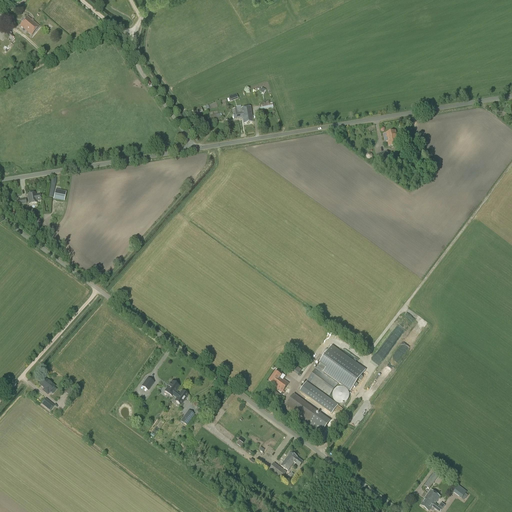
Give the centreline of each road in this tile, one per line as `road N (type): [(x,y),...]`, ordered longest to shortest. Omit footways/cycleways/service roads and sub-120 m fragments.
road 1 (unclassified): [(396,511),(0,216)]
road 2 (unclassified): [(192,149),(511,96)]
road 3 (unclassified): [(0,180),(192,149)]
road 4 (unclassified): [(192,149),(134,53),(139,22),(158,0)]
road 5 (track): [(98,289),(0,397)]
